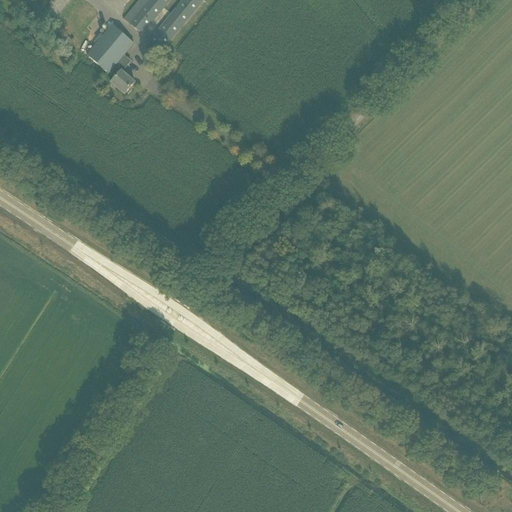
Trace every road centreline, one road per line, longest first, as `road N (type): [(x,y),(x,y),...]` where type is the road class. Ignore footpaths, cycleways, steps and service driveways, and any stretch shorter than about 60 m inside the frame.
road 1 (primary): [(0,199),(455,511)]
road 2 (unclassified): [(293,189),(486,0)]
road 3 (track): [(49,511),(150,349)]
